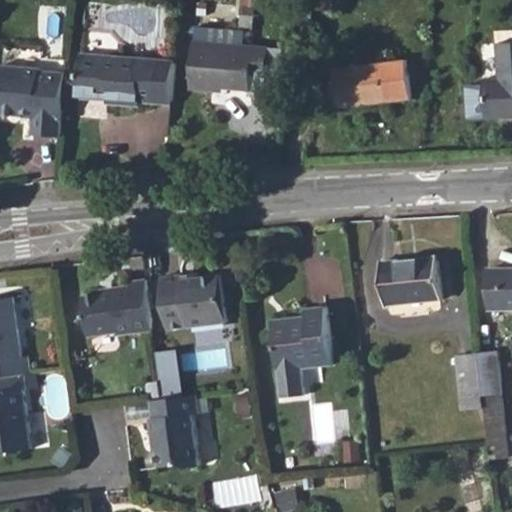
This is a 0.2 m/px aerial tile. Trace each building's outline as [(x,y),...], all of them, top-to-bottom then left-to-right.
[(209,88),(252,91),(252,79),(255,46),(192,40),(189,90),(208,92),(209,88)] [(511,41),(480,43),(485,118),(505,117),(504,113),(511,112),(511,41)] [(267,80),(269,47),(255,46),(252,79),(267,80)] [(4,62),(67,67),(67,61),(51,60),(52,52),(5,48),(4,62)] [(158,59),(81,54),(77,99),(98,101),(99,97),(105,97),(105,104),(139,106),(140,102),(157,104),(157,103),(172,104),(175,62),(160,61),(158,59)] [(336,70),(341,108),(412,99),(406,61),(336,70)] [(62,141),(67,74),(42,72),(42,69),(2,66),(0,94),(0,117),(23,119),(24,117),(34,118),(32,138),(62,141)] [(383,261),(387,304),(444,298),(439,259),(421,261),(421,257),(383,261)] [(511,267),(491,267),(492,309),(511,309),(511,267)] [(167,330),(227,323),(222,275),(185,280),(184,272),(160,276),(167,330)] [(88,334),(117,330),(117,332),(155,328),(148,278),(130,280),(130,284),(110,286),(111,291),(83,294),(88,334)] [(0,295),(0,374),(30,371),(27,353),(21,354),(14,294),(0,295)] [(304,366),(336,362),(329,305),(310,308),(310,315),(275,318),(281,368),(284,396),(307,394),(304,366)] [(488,439),(490,458),(509,456),(497,351),(480,352),(485,405),(488,439)] [(464,409),(485,405),(480,352),(458,354),(464,409)] [(36,370),(30,371),(31,386),(38,386),(36,370)] [(32,446),(25,388),(31,386),(30,371),(0,374),(0,447),(5,447),(9,450),(32,446)] [(154,435),(159,464),(184,460),(187,463),(201,462),(193,410),(200,409),(197,391),(164,396),(150,398),(152,414),(148,414),(151,435),(154,435)]
